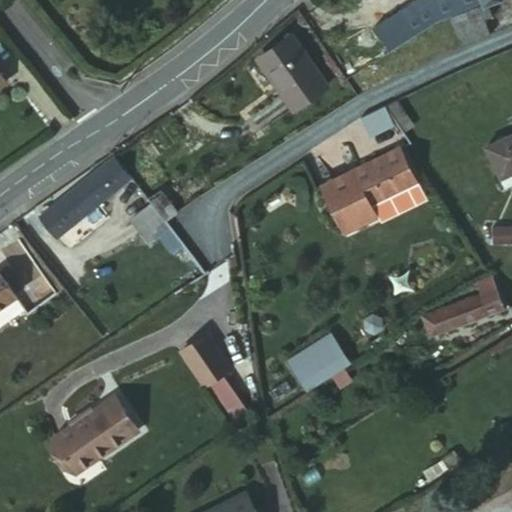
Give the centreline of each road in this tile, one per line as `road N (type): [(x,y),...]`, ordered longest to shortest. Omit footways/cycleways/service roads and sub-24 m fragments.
road 1 (tertiary): [(264,0),(108,123)]
road 2 (residential): [(0,3),(108,123)]
road 3 (tertiary): [(108,123),(0,199)]
